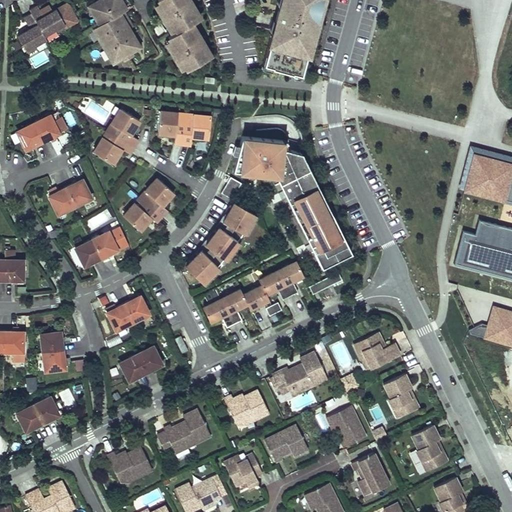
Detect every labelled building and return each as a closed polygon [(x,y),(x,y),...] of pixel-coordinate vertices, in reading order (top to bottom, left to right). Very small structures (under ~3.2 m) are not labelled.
[(127,7),(122,0),(96,0),(89,5),(99,23),(127,7)] [(170,20),(177,31),(192,22),(201,17),(193,3),(190,5),(175,14),(172,8),(185,0),(158,0),(164,9),(161,11),(168,22),(170,20)] [(175,14),(190,5),(187,0),(185,0),(172,8),(175,14)] [(299,78),(320,0),(280,0),(272,30),(275,30),(266,63),(263,63),(262,68),(299,78)] [(36,5),(29,9),(31,12),(44,35),(56,28),(64,23),(65,23),(57,8),(50,12),(46,14),(43,16),(36,5)] [(140,46),(130,27),(136,23),(127,7),(99,23),(94,26),(103,41),(102,42),(113,62),(122,56),(125,61),(134,56),(131,51),(140,46)] [(44,35),(31,12),(24,16),(30,28),(27,30),(24,31),(17,35),(25,50),(26,50),(35,45),(46,38),(44,35)] [(187,69),(211,55),(203,41),(186,51),(183,46),(200,36),(192,22),(177,31),(168,36),(174,47),(172,49),(178,60),(181,58),(187,69)] [(43,50),(29,57),(34,68),(48,62),(43,50)] [(120,108),(94,151),(112,162),(121,148),(129,153),(138,139),(130,135),(139,119),(120,108)] [(211,115),(160,111),(157,132),(175,134),(174,142),(190,143),(191,136),(209,138),(211,115)] [(50,136),(58,132),(50,114),(41,119),(40,118),(33,122),(43,141),(50,137),(50,136)] [(25,126),(17,131),(26,149),(34,144),(35,145),(43,141),(33,122),(25,125),(25,126)] [(282,140),(242,135),(239,146),(237,155),(234,164),(248,166),(247,171),(252,172),(263,173),(268,174),(275,174),(283,191),(290,188),(293,194),(286,197),(291,207),(297,205),(304,219),(298,222),(313,252),(319,249),(326,264),(351,252),(343,237),(339,239),(325,209),(328,207),(321,192),(317,194),(299,159),(301,153),(292,150),(281,147),(282,140)] [(197,139),(196,149),(205,150),(206,141),(197,139)] [(317,194),(321,192),(301,153),(299,159),(317,194)] [(511,163),(473,153),(462,193),(511,204),(511,228),(478,220),(473,234),(463,231),(454,263),(511,278),(511,163)] [(232,177),(222,192),(231,198),(241,183),(232,177)] [(82,201),(91,196),(82,178),(73,183),(73,182),(65,186),(75,205),(82,202),(82,201)] [(157,178),(124,214),(140,229),(150,217),(156,221),(166,208),(162,205),(173,191),(157,178)] [(58,191),(49,195),(58,213),(67,208),(67,209),(75,205),(65,186),(57,190),(58,191)] [(290,188),(283,191),(286,197),(293,194),(290,188)] [(192,258),(185,265),(201,281),(223,258),(241,236),(254,214),(233,201),(222,222),(235,229),(229,235),(218,226),(213,234),(206,244),(216,252),(211,258),(201,249),(192,258)] [(297,205),(291,207),(298,222),(304,219),(297,205)] [(328,207),(325,209),(339,239),(343,237),(328,207)] [(108,253),(117,248),(108,230),(99,235),(99,234),(91,238),(101,257),(108,254),(108,253)] [(84,243),(75,247),(84,265),(93,260),(93,261),(101,257),(91,238),(83,242),(84,243)] [(4,249),(5,258),(15,257),(15,249),(4,249)] [(319,249),(313,252),(321,267),(326,264),(319,249)] [(13,279),(22,279),(23,259),(13,259),(13,258),(4,258),(4,280),(13,280),(13,279)] [(241,289),(202,307),(210,322),(221,316),(226,326),(241,319),(236,308),(247,303),(250,308),(259,303),(268,299),(265,293),(277,288),(281,298),(296,292),(291,280),(303,274),(296,261),(259,280),(262,285),(242,294),(241,289)] [(339,274),(309,284),(311,291),(341,281),(339,274)] [(140,317),(149,313),(140,295),(131,299),(123,302),(133,322),(140,318),(140,317)] [(115,307),(107,312),(116,329),(124,325),(125,326),(133,322),(123,302),(115,306),(115,307)] [(266,307),(269,315),(282,309),(278,302),(266,307)] [(511,310),(491,306),(487,325),(483,323),(477,326),(468,330),(480,336),(511,345),(511,310)] [(13,327),(13,330),(4,330),(4,352),(12,352),(12,361),(24,361),(25,351),(23,351),(23,331),(19,331),(19,327),(13,327)] [(60,331),(40,333),(42,343),(41,343),(42,352),(64,349),(62,341),(61,341),(60,331)] [(393,342),(385,346),(380,348),(378,342),(382,340),(378,331),(353,343),(362,361),(366,359),(371,368),(399,354),(396,348),(393,342)] [(181,335),(175,338),(182,352),(188,349),(181,335)] [(153,367),(162,363),(153,345),(144,350),(143,349),(136,353),(146,372),(153,368),(153,367)] [(45,370),(65,367),(64,358),(65,358),(64,349),(42,352),(43,360),(44,360),(45,370)] [(327,378),(314,351),(300,358),(302,363),(304,367),(299,369),(294,367),(288,369),(287,367),(272,375),(278,387),(286,383),(289,390),(296,387),(303,389),(327,378)] [(128,357),(120,362),(129,379),(137,375),(138,376),(146,372),(136,353),(128,356),(128,357)] [(83,358),(74,359),(75,371),(84,370),(83,358)] [(362,361),(367,370),(371,368),(366,359),(362,361)] [(340,378),(346,391),(351,389),(359,385),(353,372),(340,378)] [(404,372),(383,383),(390,397),(388,398),(394,409),(398,407),(401,415),(418,407),(412,395),(410,396),(406,390),(409,388),(411,387),(404,372)] [(36,377),(25,377),(26,388),(36,387),(36,377)] [(296,387),(289,390),(292,395),(303,389),(296,387)] [(254,419),(269,412),(258,389),(248,394),(249,396),(245,398),(244,396),(242,393),(233,398),(231,394),(224,398),(236,423),(252,416),(254,419)] [(50,418),(58,413),(49,396),(41,400),(40,399),(33,403),(42,423),(50,419),(50,418)] [(25,408),(17,412),(26,430),(34,426),(35,426),(42,423),(33,403),(25,407),(25,408)] [(344,447),(365,436),(350,404),(326,416),(333,431),(338,429),(341,427),(346,437),(342,438),(340,439),(344,447)] [(210,435),(197,408),(182,415),(185,420),(187,424),(182,426),(177,424),(171,427),(170,425),(163,428),(164,431),(156,435),(162,448),(171,443),(172,447),(179,444),(186,447),(210,435)] [(308,448),(296,424),(264,439),(275,461),(282,457),(281,455),(279,452),(289,447),(290,450),(291,451),(293,455),(308,448)] [(432,424),(411,434),(418,448),(415,449),(421,460),(425,458),(430,468),(447,460),(441,447),(438,449),(434,441),(437,439),(439,438),(432,424)] [(376,441),(387,435),(382,425),(371,431),(376,441)] [(341,427),(338,429),(342,438),(346,437),(341,427)] [(179,444),(172,447),(175,452),(186,447),(179,444)] [(137,476),(152,469),(141,446),(131,451),(132,453),(128,455),(127,453),(125,450),(116,455),(114,451),(106,455),(119,480),(135,473),(137,476)] [(389,483),(373,451),(352,462),(355,469),(357,468),(361,467),(365,476),(362,478),(358,480),(365,495),(389,483)] [(235,485),(243,481),(242,479),(244,478),(245,480),(248,487),(259,482),(255,475),(262,472),(253,452),(245,456),(246,458),(242,461),(237,463),(234,457),(223,462),(235,485)] [(430,468),(425,458),(421,460),(426,470),(430,468)] [(361,467),(357,468),(362,478),(365,476),(361,467)] [(276,468),(269,472),(273,481),(281,477),(276,468)] [(448,511),(461,511),(468,509),(463,498),(460,500),(456,493),(459,491),(462,490),(454,476),(434,486),(440,500),(438,501),(443,511),(447,509),(448,511)] [(214,498),(220,495),(212,477),(206,480),(208,483),(200,487),(198,483),(191,487),(189,482),(174,489),(185,511),(187,511),(195,508),(194,505),(199,503),(200,506),(202,508),(216,501),(214,498)] [(25,495),(33,511),(61,511),(75,506),(62,480),(47,487),(50,494),(52,497),(45,500),(43,497),(39,488),(25,495)] [(343,511),(328,482),(304,493),(311,508),(316,506),(319,505),(323,511),(343,511)] [(402,511),(398,502),(383,509),(384,511),(402,511)]
